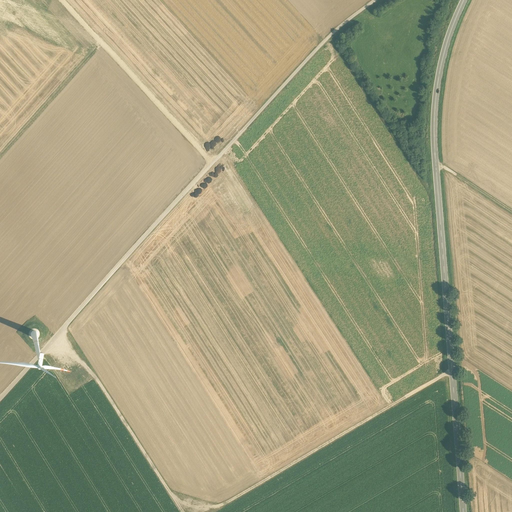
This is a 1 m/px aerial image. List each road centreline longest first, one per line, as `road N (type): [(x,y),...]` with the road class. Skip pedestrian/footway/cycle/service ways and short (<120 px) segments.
road 1 (track): [(0,398),(318,47),(375,0)]
road 2 (secondary): [(463,511),(433,116),(444,49),(463,0)]
road 3 (track): [(210,511),(452,373)]
road 4 (track): [(212,163),(61,0)]
road 5 (track): [(183,511),(64,327)]
road 6 (track): [(101,43),(0,156)]
